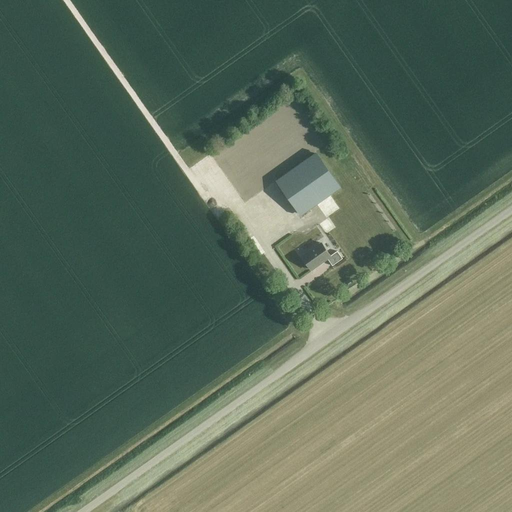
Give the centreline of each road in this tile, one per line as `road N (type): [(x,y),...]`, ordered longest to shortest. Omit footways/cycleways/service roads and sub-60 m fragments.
road 1 (unclassified): [(83,511),(511,209)]
road 2 (track): [(188,172),(67,0)]
